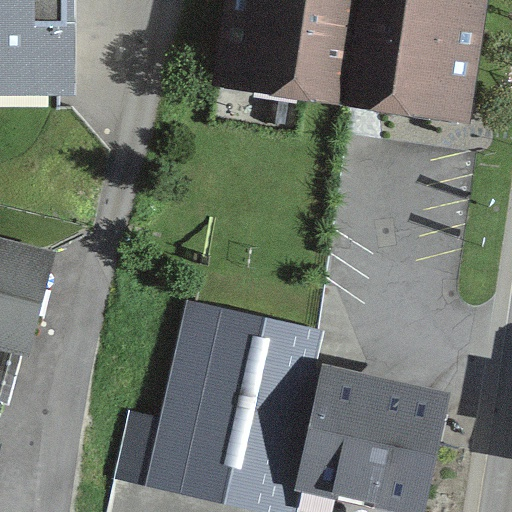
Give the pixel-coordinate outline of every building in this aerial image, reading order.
[(0,0),(0,88),(63,87),(62,0),(0,0)] [(330,0),(198,0),(187,73),(316,94),(330,0)] [(444,114),(462,0),(330,0),(316,94),(444,114)] [(46,260),(0,248),(0,341),(24,348),(46,260)] [(303,378),(313,339),(192,310),(152,481),(284,511),(414,511),(439,410),(303,378)]
